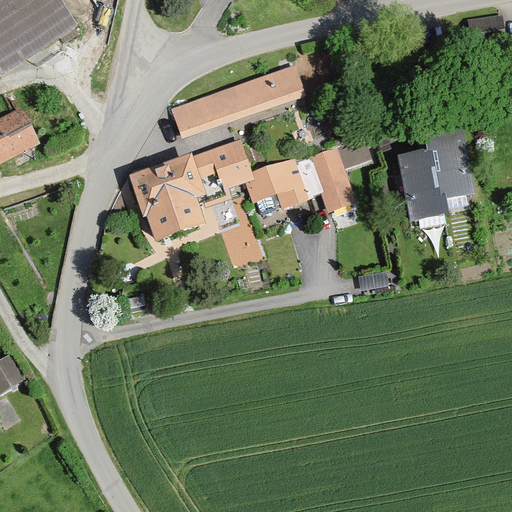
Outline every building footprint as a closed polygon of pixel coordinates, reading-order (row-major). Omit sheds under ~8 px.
[(84,35),(61,0),(0,0),(0,77),(5,85),(84,35)] [(511,56),(511,40),(508,21),(474,28),(482,63),(511,56)] [(311,104),(300,72),(218,100),(229,132),(311,104)] [(0,174),(45,152),(26,115),(0,128),(0,174)] [(379,164),(372,143),(322,161),(327,176),(340,171),(342,176),(379,164)] [(445,164),(409,169),(418,237),(466,231),(464,214),(488,210),(480,150),(444,155),(445,164)] [(320,207),(305,166),(254,184),(269,225),(320,207)] [(196,170),(140,187),(152,228),(160,225),(170,256),(217,241),(206,204),(249,190),(244,174),(201,187),(196,170)] [(149,298),(135,299),(135,313),(150,312),(149,298)]
